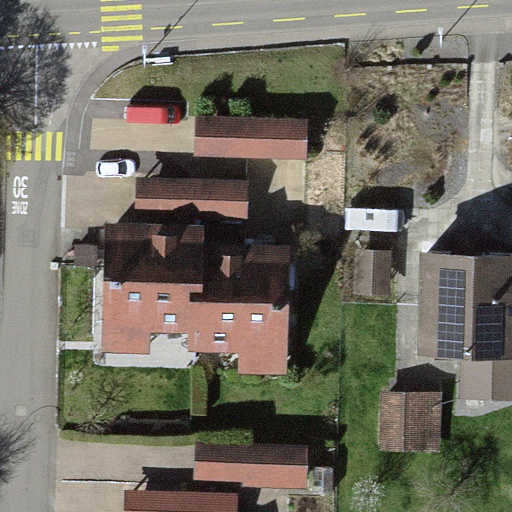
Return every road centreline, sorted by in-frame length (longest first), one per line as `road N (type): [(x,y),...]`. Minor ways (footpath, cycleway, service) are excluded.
road 1 (residential): [(16,400),(38,10)]
road 2 (primary): [(38,10),(243,0)]
